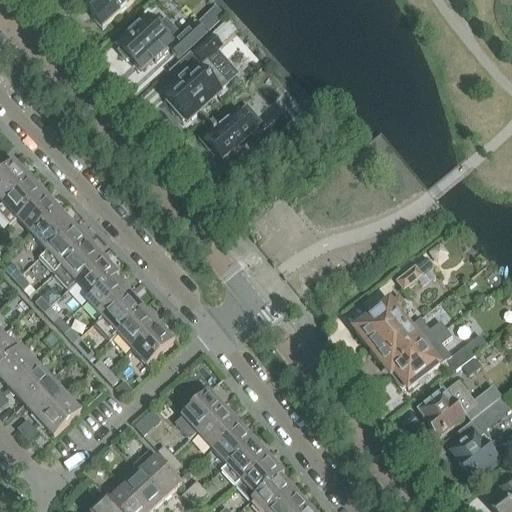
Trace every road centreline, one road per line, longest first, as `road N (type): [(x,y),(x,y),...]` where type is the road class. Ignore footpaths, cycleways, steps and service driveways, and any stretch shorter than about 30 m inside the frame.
road 1 (tertiary): [(250,301),(4,20)]
road 2 (residential): [(0,101),(213,337)]
road 3 (tertiary): [(411,511),(250,301)]
road 4 (residential): [(48,490),(213,337)]
road 5 (residential): [(213,337),(347,511)]
